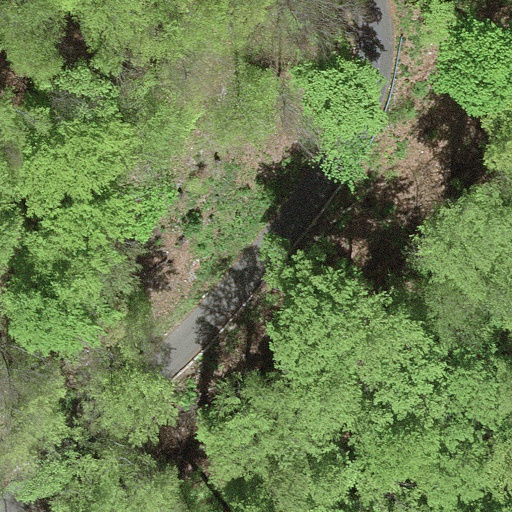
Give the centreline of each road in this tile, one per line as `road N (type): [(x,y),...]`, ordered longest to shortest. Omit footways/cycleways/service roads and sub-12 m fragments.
road 1 (residential): [(354,0),(363,38),(360,87),(326,166),(207,309),(1,511)]
road 2 (track): [(0,478),(226,73),(230,0)]
